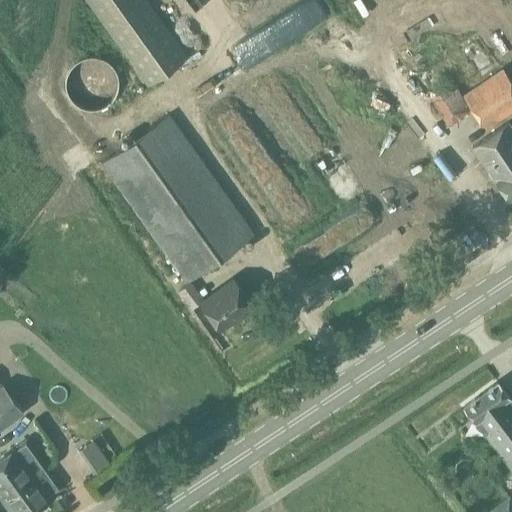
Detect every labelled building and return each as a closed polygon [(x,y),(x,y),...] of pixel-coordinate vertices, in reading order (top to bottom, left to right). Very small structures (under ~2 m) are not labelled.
[(85,0),(148,86),(189,56),(152,6),(160,0),(85,0)] [(233,84),(328,14),(317,0),(306,0),(219,65),(233,84)] [(403,0),(415,15),(435,0),(403,0)] [(66,81),(66,83),(66,85),(66,88),(66,90),(67,92),(68,93),(68,95),(69,97),(71,99),(73,102),(75,103),(78,106),(82,108),(84,109),(88,110),(90,110),(94,110),(96,110),(100,109),(104,107),(106,107),(109,104),(110,103),(112,101),(113,100),(116,96),(116,94),(117,93),(118,91),(118,89),(119,87),(119,85),(119,82),(119,80),(118,78),(118,76),(117,74),(117,72),(116,71),(115,69),(113,67),(112,66),(111,64),(109,63),(107,62),(104,59),(102,59),(100,58),(96,57),(92,57),(90,57),(86,58),(82,59),(78,61),(75,63),(73,65),(72,66),(71,68),(69,70),(69,71),(68,73),(67,75),(66,77),(66,79),(66,81)] [(511,76),(510,78),(503,68),(464,95),(486,127),(511,109),(511,76)] [(426,99),(445,128),(469,112),(450,83),(426,99)] [(170,114),(101,163),(186,282),(255,233),(170,114)] [(511,127),(509,123),(473,147),(508,197),(511,194),(511,127)] [(350,177),(330,181),(334,198),(354,194),(350,177)] [(396,236),(342,267),(355,287),(408,256),(396,236)] [(309,240),(292,252),(302,265),(318,253),(309,240)] [(233,279),(200,302),(219,328),(240,313),(241,315),(253,307),(233,279)] [(312,309),(340,304),(336,281),(308,286),(312,309)] [(0,427),(23,412),(2,384),(0,380),(0,427)] [(465,405),(507,462),(511,469),(511,402),(496,382),(465,405)] [(0,498),(9,511),(34,511),(55,497),(19,445),(0,457),(0,498)] [(111,463),(104,454),(90,464),(96,473),(111,463)] [(463,511),(511,511),(511,503),(499,485),(463,511)]
